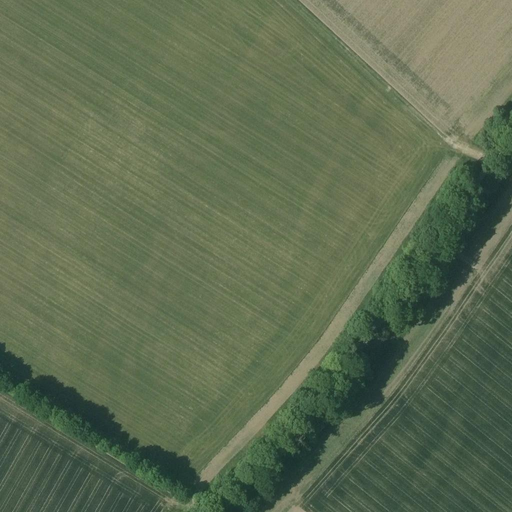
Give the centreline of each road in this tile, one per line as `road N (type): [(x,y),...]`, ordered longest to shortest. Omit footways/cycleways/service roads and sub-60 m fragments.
road 1 (unclassified): [(226,511),(293,455),(511,149)]
road 2 (track): [(488,183),(279,0)]
